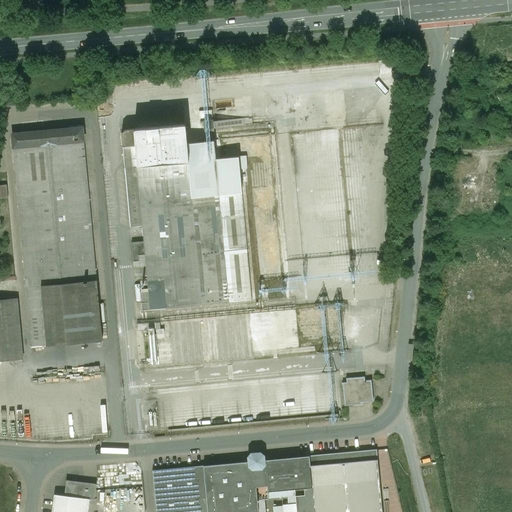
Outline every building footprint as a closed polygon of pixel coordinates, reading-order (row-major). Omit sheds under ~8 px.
[(374,73),(380,73),(379,58),(348,58),(349,74),(359,74),(359,70),(374,70),(374,73)] [(14,97),(5,98),(5,107),(15,106),(14,97)] [(194,120),(120,132),(135,227),(145,225),(147,240),(132,243),(136,264),(148,268),(153,302),(144,303),(145,312),(216,301),(226,274),(207,266),(215,265),(214,257),(207,258),(214,261),(205,262),(203,248),(218,246),(223,234),(225,251),(232,254),(235,248),(253,245),(239,155),(221,158),(218,139),(197,142),(194,120)] [(83,128),(12,134),(32,348),(102,341),(83,128)] [(7,185),(0,185),(0,198),(8,198),(7,185)] [(355,267),(356,281),(366,280),(365,266),(355,267)] [(488,285),(505,285),(504,274),(488,275),(488,285)] [(0,360),(25,358),(21,297),(0,298),(0,360)] [(365,377),(346,379),(346,383),(342,383),(345,406),(356,405),(356,403),(373,401),(371,380),(365,381),(365,377)] [(263,492),(295,489),(300,489),(312,487),(312,495),(313,511),(382,511),(376,450),(309,456),(265,460),(266,472),(261,472),(263,492)] [(254,462),(153,471),(154,481),(255,472),(254,462)] [(255,472),(154,481),(157,511),(256,511),(259,511),(257,498),(255,473),(255,472)] [(257,498),(264,498),(263,492),(261,472),(255,473),(257,498)] [(97,484),(67,480),(65,496),(55,495),(52,511),(83,511),(85,499),(94,501),(97,484)] [(300,489),(300,496),(312,495),(312,487),(300,489)] [(282,496),(295,495),(295,489),(263,492),(264,498),(282,496)] [(297,511),(313,511),(312,495),(300,496),(300,489),(295,489),(295,495),(297,511)] [(297,511),(295,495),(282,496),(283,506),(274,507),(274,511),(297,511)]
